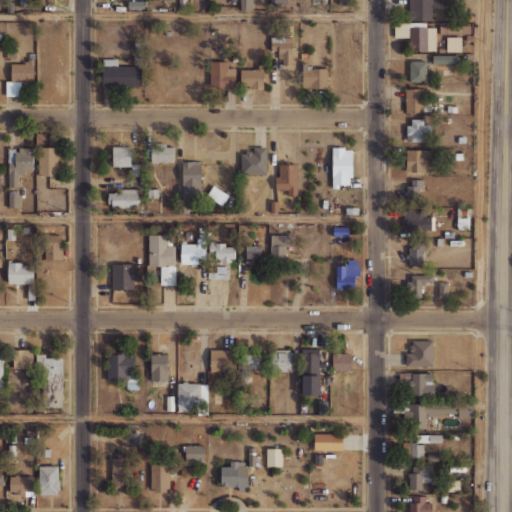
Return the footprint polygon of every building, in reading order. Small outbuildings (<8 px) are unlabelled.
[(253,10),(253,0),(240,0),(240,10),(253,10)] [(431,0),(409,0),(409,20),(431,21),(431,0)] [(410,50),(435,51),(436,27),(421,27),(421,23),(394,23),(394,37),(410,37),(410,50)] [(292,37),(271,36),(270,50),(278,51),(278,59),(286,59),(286,63),(292,63),(292,37)] [(432,63),(454,63),(454,55),(432,54),(432,63)] [(118,59),(102,59),(102,86),(142,86),(142,65),(117,65),(118,59)] [(427,82),(427,61),(409,61),(409,82),(427,82)] [(11,62),(11,81),(6,81),(5,95),(21,95),(21,83),(34,83),(34,62),(11,62)] [(235,88),(236,63),(210,63),(209,87),(235,88)] [(240,87),(263,87),(263,67),(240,68),(240,87)] [(328,88),(327,67),(302,67),(302,88),(328,88)] [(424,89),(406,89),(405,112),(424,112),(424,89)] [(430,141),(430,125),(423,125),(423,119),(404,119),(405,141),(430,141)] [(173,162),(174,145),(151,145),(151,162),(173,162)] [(132,166),(131,146),(112,146),(113,166),(132,166)] [(33,172),(33,147),(8,148),(8,187),(19,187),(19,172),(33,172)] [(59,148),(39,147),(38,175),(58,176),(59,148)] [(266,174),(266,147),(252,147),(252,152),(240,152),(240,174),(266,174)] [(352,148),(332,148),(332,186),(351,186),(352,148)] [(430,150),(406,149),(406,171),(430,171),(430,150)] [(201,161),(181,161),(182,193),(177,193),(178,213),(189,213),(188,196),(201,196),(201,161)] [(297,196),(296,164),(278,164),(278,175),(275,175),(275,189),(287,189),(287,196),(297,196)] [(420,198),(421,179),(408,179),(407,198),(420,198)] [(207,196),(223,204),(228,194),(213,186),(207,196)] [(138,188),(120,189),(120,192),(109,193),(109,208),(138,207),(138,188)] [(9,207),(19,207),(19,193),(8,193),(9,207)] [(461,217),(459,217),(457,228),(468,229),(471,210),(463,209),(461,217)] [(431,230),(431,216),(423,216),(423,211),(404,210),(404,229),(431,230)] [(160,284),(174,284),(175,246),(167,246),(168,235),(148,234),(148,266),(161,266),(160,284)] [(270,261),(285,261),(286,246),(292,246),(293,235),(271,234),(270,261)] [(45,259),(62,259),(61,235),(45,235),(45,259)] [(180,264),(206,264),(206,238),(197,238),(197,243),(180,244),(180,264)] [(235,246),(226,247),(226,242),(209,242),(210,253),(217,253),(217,261),(235,261),(235,246)] [(408,265),(422,264),(422,242),(407,242),(408,265)] [(245,258),(261,258),(261,245),(245,245),(245,258)] [(355,288),(355,276),(359,276),(359,260),(347,259),(347,265),(336,265),(335,288),(355,288)] [(33,284),(34,263),(8,263),(8,283),(33,284)] [(112,290),(133,289),(133,277),(134,277),(134,263),(111,264),(112,290)] [(228,279),(229,266),(217,266),(217,272),(208,272),(207,278),(228,279)] [(421,297),(422,282),(433,283),(433,275),(408,274),(407,297),(421,297)] [(439,297),(447,297),(448,282),(439,282),(439,297)] [(406,366),(433,366),(433,340),(410,340),(410,352),(405,352),(406,366)] [(318,368),(319,349),(303,348),(302,368),(318,368)] [(32,349),(13,349),(13,368),(25,368),(25,375),(33,375),(32,349)] [(236,349),(210,349),(209,372),(236,372),(236,349)] [(272,371),(293,371),(293,350),(272,350),(272,371)] [(258,352),(240,353),(241,379),(250,378),(250,369),(259,369),(258,352)] [(351,353),(332,353),(332,370),(351,370),(351,353)] [(107,354),(107,380),(132,381),(133,354),(107,354)] [(167,381),(167,354),(151,354),(150,380),(167,381)] [(63,356),(36,356),(36,371),(42,371),(41,407),(63,408),(63,356)] [(410,373),(411,396),(433,395),(433,373),(410,373)] [(301,395),(329,395),(329,390),(320,389),(320,375),(301,375),(301,395)] [(177,411),(208,411),(208,383),(176,383),(177,411)] [(318,401),(318,415),(328,415),(328,401),(318,401)] [(473,417),(472,401),(457,402),(458,417),(473,417)] [(409,404),(410,428),(426,428),(426,415),(456,415),(456,403),(409,404)] [(313,449),(342,450),(342,434),(314,433),(313,449)] [(423,457),(423,444),(411,444),(411,457),(423,457)] [(204,445),(185,445),(185,464),(205,463),(204,445)] [(255,448),(248,448),(248,465),(256,465),(255,448)] [(282,466),(282,448),(266,448),(266,466),(282,466)] [(112,486),(125,485),(124,457),(111,458),(112,486)] [(220,487),(246,488),(247,461),(230,461),(229,466),(220,466),(220,487)] [(169,491),(168,463),(150,464),(151,492),(169,491)] [(60,494),(59,465),(38,466),(39,494),(60,494)] [(422,489),(422,482),(432,482),(431,465),(409,466),(410,489),(422,489)] [(10,475),(9,492),(32,493),(32,476),(10,475)] [(409,511),(429,511),(429,495),(410,496),(409,511)]
